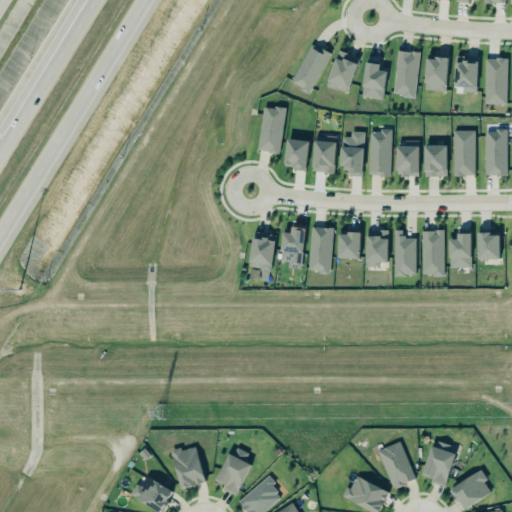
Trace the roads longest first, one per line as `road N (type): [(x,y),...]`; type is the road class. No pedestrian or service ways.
road 1 (motorway): [(0,241),(149,0)]
road 2 (residential): [(511,203),(379,204),(248,190)]
road 3 (motorway): [(90,0),(6,138)]
road 4 (motorway): [(82,0),(6,138)]
road 5 (residential): [(368,17),(511,30)]
